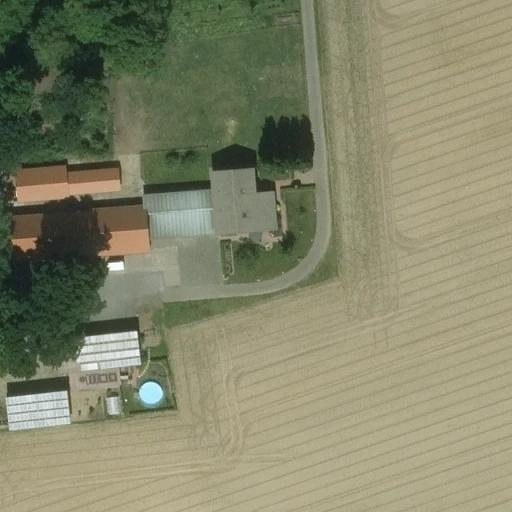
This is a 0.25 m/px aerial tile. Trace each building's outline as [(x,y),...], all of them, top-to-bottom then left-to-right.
[(49,171),(16,174),(18,200),(68,196),(66,176),(65,159),(48,160),(49,171)] [(255,169),(210,172),(211,190),(215,236),(277,231),(275,193),(257,194),(255,169)] [(118,171),(66,176),(68,194),(119,189),(118,171)] [(154,195),(143,195),(146,240),(215,236),(211,190),(211,191),(154,195)] [(147,209),(0,219),(0,255),(0,262),(24,260),(150,251),(147,209)] [(24,260),(0,262),(5,313),(28,311),(24,260)] [(208,302),(189,304),(190,320),(209,319),(208,302)] [(136,332),(55,341),(59,372),(140,363),(136,332)] [(119,367),(70,372),(72,390),(121,385),(119,367)] [(66,391),(6,398),(10,429),(70,423),(66,391)]
